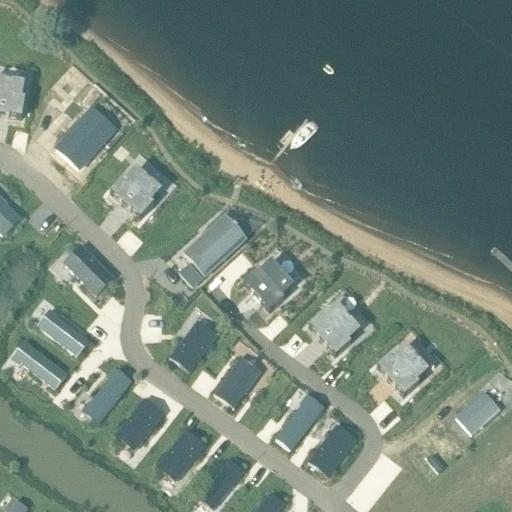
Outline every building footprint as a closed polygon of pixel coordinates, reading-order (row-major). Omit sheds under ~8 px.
[(0,117),(5,118),(4,121),(7,121),(20,123),(23,103),(19,103),(21,89),(8,87),(8,85),(4,84),(3,86),(0,85),(0,117)] [(55,152),(78,172),(103,145),(90,134),(100,123),(89,114),(55,152)] [(121,182),(108,197),(118,206),(120,208),(122,206),(128,212),(127,214),(129,216),(129,215),(139,224),(152,209),(148,206),(157,195),(147,187),(149,185),(145,182),(144,183),(134,175),(125,185),(121,182)] [(0,236),(2,239),(20,221),(0,201),(0,236)] [(223,221),(182,258),(202,280),(243,244),(223,221)] [(73,260),(65,268),(95,299),(112,282),(80,249),(71,258),(73,260)] [(188,268),(179,276),(192,291),(200,283),(188,268)] [(256,274),(241,287),(250,297),(252,299),(258,305),(257,305),(259,308),(260,307),(268,317),(283,304),(280,300),(290,291),(281,281),(283,280),(279,276),(278,278),(269,268),(259,277),(256,274)] [(322,318),(307,331),(316,341),(315,341),(317,343),(319,342),(325,348),(323,350),(325,352),(334,361),(349,348),(345,344),(356,335),(347,326),(349,324),(345,320),(344,322),(335,312),(325,321),(322,318)] [(43,325),(38,331),(77,360),(87,346),(56,323),(58,321),(48,315),(41,324),(43,325)] [(195,327),(169,362),(188,376),(216,340),(206,332),(204,334),(195,327)] [(20,352),(13,362),(22,369),(23,367),(54,390),(64,377),(26,347),(21,354),(20,352)] [(390,358),(375,371),(384,381),(386,384),(387,382),(393,388),(391,390),(393,392),(394,392),(402,402),(417,388),(414,385),(424,376),(415,366),(417,365),(414,361),(412,362),(404,353),(393,362),(390,358)] [(239,362),(213,398),(233,413),(259,377),(251,371),(252,369),(248,367),(247,368),(239,362)] [(89,405),(82,414),(91,421),(93,419),(99,425),(130,385),(116,374),(91,406),(89,405)] [(454,419),(471,438),(501,410),(484,392),(454,419)] [(300,412),(275,444),(289,455),(320,415),(314,410),(315,409),(306,402),(299,411),(300,412)] [(143,403),(114,439),(124,446),(126,444),(135,452),(162,418),(143,403)] [(511,410),(480,437),(502,463),(511,455),(511,410)] [(334,431),(307,466),(327,481),(355,444),(345,437),(343,439),(334,431)] [(185,434),(156,470),(166,477),(167,475),(177,483),(204,449),(185,434)] [(229,465),(199,502),(211,511),(214,511),(243,476),(229,465)] [(427,485),(398,511),(441,511),(447,507),(427,485)] [(270,497),(257,511),(280,511),(283,508),(270,497)]
